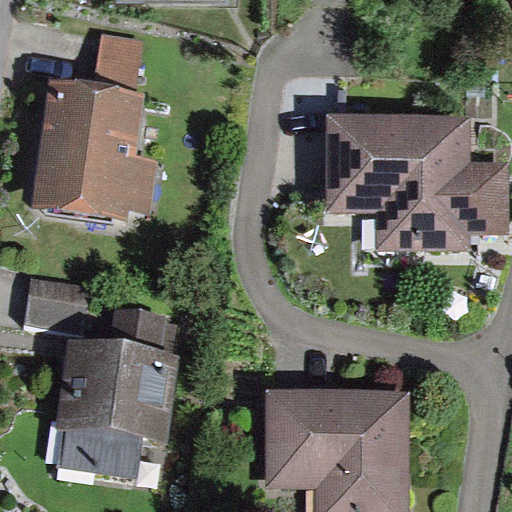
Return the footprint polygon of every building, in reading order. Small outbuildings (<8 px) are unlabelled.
[(102,34),(95,85),(137,90),(144,40),(102,34)] [(83,83),(50,79),(33,208),(128,221),(130,210),(151,213),(158,159),(137,157),(146,92),(137,90),(95,85),(83,83)] [(470,115),(327,113),(326,213),(375,213),(375,251),(470,251),(470,235),(509,235),(509,161),(470,161),(470,115)] [(91,288),(31,279),(23,326),(84,335),(91,288)] [(117,310),(112,344),(174,352),(177,326),(166,324),(167,317),(117,310)] [(102,342),(71,338),(58,428),(65,429),(59,468),(138,480),(144,439),(169,443),(182,353),(174,352),(112,344),(102,342)] [(355,389),(266,388),(265,490),(314,490),(313,511),(410,511),(411,389),(355,389)]
